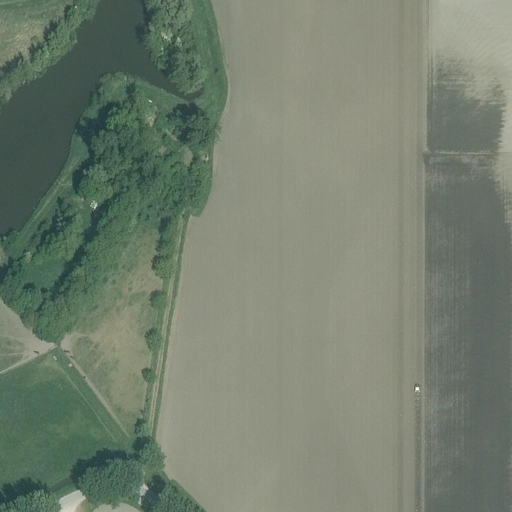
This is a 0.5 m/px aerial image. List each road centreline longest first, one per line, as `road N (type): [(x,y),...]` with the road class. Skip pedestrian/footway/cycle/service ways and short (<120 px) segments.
road 1 (track): [(184,202),(138,489)]
road 2 (unclassified): [(162,511),(138,489),(117,484),(51,511)]
